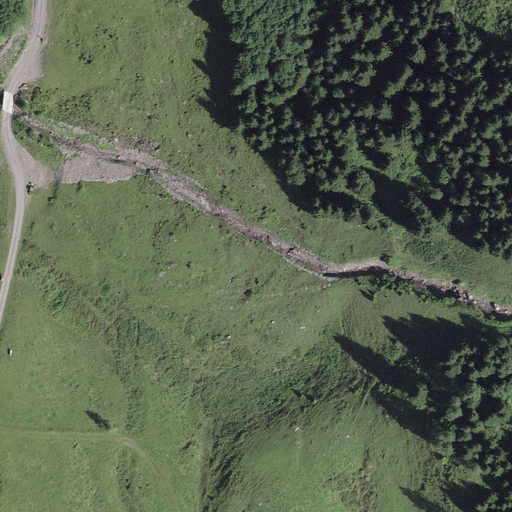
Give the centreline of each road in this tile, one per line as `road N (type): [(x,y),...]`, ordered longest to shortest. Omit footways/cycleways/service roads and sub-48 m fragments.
road 1 (track): [(40,0),(34,38),(8,89),(6,133),(18,198),(0,300)]
road 2 (track): [(0,428),(130,440),(148,454),(175,511)]
